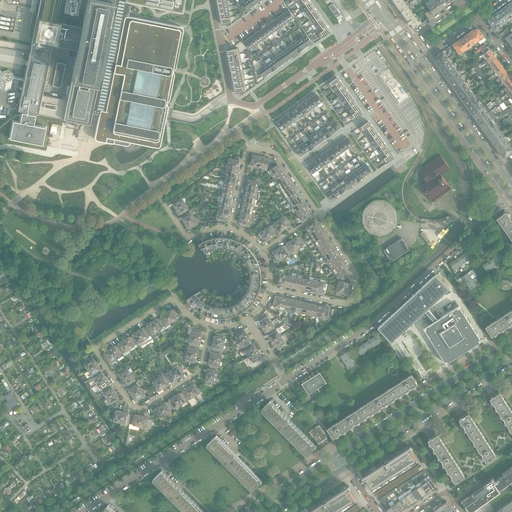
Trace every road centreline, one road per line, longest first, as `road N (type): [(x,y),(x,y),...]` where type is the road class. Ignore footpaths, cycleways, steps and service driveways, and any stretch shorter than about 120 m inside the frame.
road 1 (residential): [(287,380),(368,326),(510,196)]
road 2 (residential): [(172,299),(94,348),(130,405),(147,406),(196,374),(209,326)]
road 3 (residential): [(83,511),(287,380)]
road 4 (secondary): [(511,340),(333,454)]
road 5 (secondary): [(344,468),(511,361)]
road 6 (tertiary): [(503,171),(387,14)]
road 7 (tertiary): [(384,22),(496,177)]
road 8 (residential): [(317,215),(279,154),(251,147),(231,228)]
road 9 (residential): [(269,288),(351,300),(357,275),(317,215)]
road 10 (residential): [(320,61),(257,105),(237,102),(218,38)]
road 11 (residential): [(464,0),(421,30),(433,48),(478,18)]
